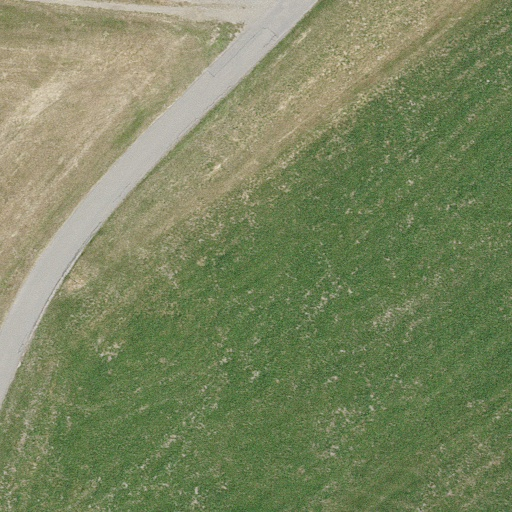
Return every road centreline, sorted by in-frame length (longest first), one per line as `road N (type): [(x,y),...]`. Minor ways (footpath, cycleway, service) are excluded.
road 1 (unclassified): [(298,0),(95,220),(11,349),(0,384)]
road 2 (track): [(126,0),(288,10)]
